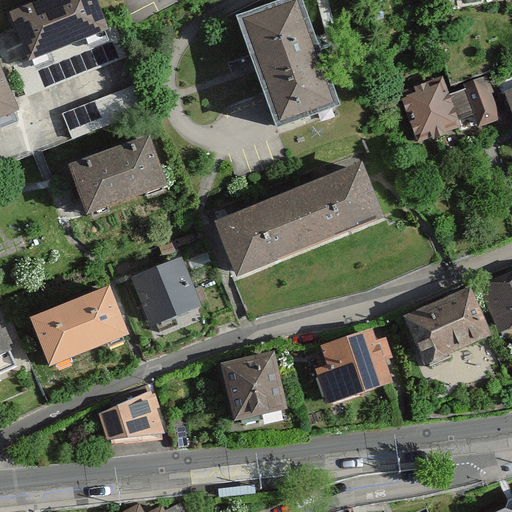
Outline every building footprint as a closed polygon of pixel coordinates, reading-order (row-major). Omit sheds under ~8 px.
[(52,0),(4,18),(20,63),(104,33),(92,0),(52,0)] [(239,22),(276,131),(337,111),(300,1),(239,22)] [(0,127),(16,121),(0,78),(0,127)] [(439,80),(394,98),(414,148),(497,116),(484,82),(446,97),(439,80)] [(136,86),(61,112),(72,142),(147,116),(136,86)] [(511,90),(503,94),(511,119),(511,90)] [(63,166),(80,219),(164,192),(147,139),(63,166)] [(311,172),(318,189),(335,183),(328,165),(311,172)] [(231,284),(384,224),(363,171),(335,183),(318,189),(268,209),(249,216),(210,232),(231,284)] [(243,200),(249,216),(268,209),(261,192),(243,200)] [(149,336),(202,314),(179,261),(126,283),(149,336)] [(511,273),(478,287),(497,335),(511,328),(511,273)] [(466,286),(398,316),(421,367),(489,337),(466,286)] [(42,371),(123,341),(105,294),(24,324),(42,371)] [(0,323),(0,387),(6,385),(2,377),(20,370),(0,323)] [(310,363),(324,409),(390,389),(382,363),(392,360),(386,338),(371,342),(367,329),(314,346),(319,360),(310,363)] [(215,361),(228,427),(282,417),(269,351),(215,361)] [(94,449),(156,440),(153,393),(92,419),(94,449)] [(139,504),(125,511),(185,511),(181,503),(165,511),(163,511),(158,503),(143,511),(139,504)]
